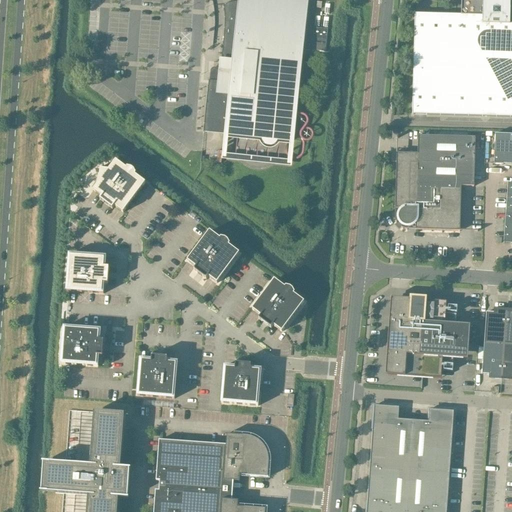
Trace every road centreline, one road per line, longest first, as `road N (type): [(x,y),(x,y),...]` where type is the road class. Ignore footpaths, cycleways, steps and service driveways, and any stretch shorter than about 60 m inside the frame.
road 1 (unclassified): [(349,370),(269,361),(150,275),(139,276),(130,313),(125,386)]
road 2 (secondary): [(0,291),(20,0)]
road 3 (unclassified): [(276,495),(273,438),(260,430),(142,421),(136,511)]
road 4 (unclassified): [(359,268),(386,0)]
road 5 (unclassified): [(511,402),(347,393)]
road 6 (unclassified): [(359,268),(511,278)]
